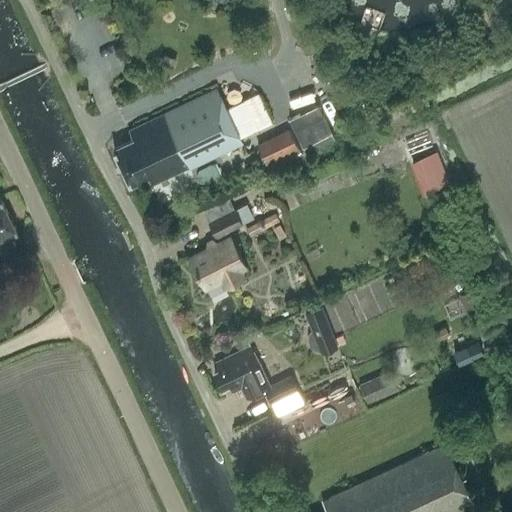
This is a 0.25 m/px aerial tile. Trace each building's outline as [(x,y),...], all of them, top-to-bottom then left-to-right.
[(367,8),(363,28),(383,32),(387,12),(367,8)] [(243,142),(240,137),(258,128),(243,98),(226,106),(217,88),(127,130),(131,141),(114,149),(131,184),(148,176),(151,183),(175,172),(176,174),(243,142)] [(303,148),(334,139),(324,104),(293,113),(303,148)] [(261,151),(269,169),(303,153),(295,135),(261,151)] [(441,160),(438,151),(411,161),(414,170),(441,160)] [(1,198),(0,198),(0,253),(15,246),(11,237),(18,233),(1,198)] [(209,223),(217,237),(243,223),(236,209),(209,223)] [(276,213),(247,228),(251,235),(280,221),(276,213)] [(274,227),(280,240),(287,237),(280,224),(274,227)] [(223,281),(225,287),(245,277),(241,269),(246,267),(231,237),(190,257),(206,288),(223,281)] [(470,316),(490,307),(480,286),(460,295),(470,316)] [(319,307),(303,314),(311,330),(309,334),(308,338),(308,342),(310,346),(314,349),(317,351),(322,351),(322,352),(337,345),(319,307)] [(450,335),(446,327),(436,332),(440,340),(450,335)] [(342,335),(336,338),(339,346),(346,343),(342,335)] [(479,341),(455,352),(460,365),(484,354),(479,341)] [(233,390),(242,386),(247,396),(270,385),(251,345),(216,362),(219,369),(215,371),(223,388),(230,384),(233,390)] [(361,383),(369,403),(400,391),(392,371),(361,383)] [(264,388),(271,403),(277,414),(304,401),(299,389),(292,375),(264,388)] [(465,511),(477,507),(448,444),(323,501),(327,511),(465,511)]
